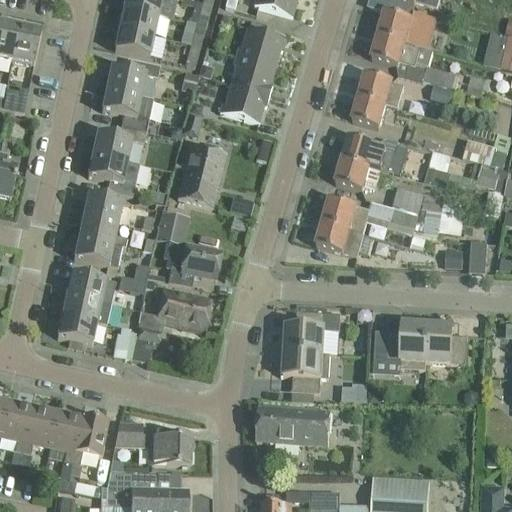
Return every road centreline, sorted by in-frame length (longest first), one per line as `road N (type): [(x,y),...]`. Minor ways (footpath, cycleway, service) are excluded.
road 1 (residential): [(252,288),(334,0)]
road 2 (residential): [(511,303),(252,288)]
road 3 (residential): [(34,241),(88,0)]
road 4 (residential): [(226,411),(9,362)]
road 5 (residential): [(226,411),(252,288)]
road 6 (residential): [(9,362),(34,241)]
